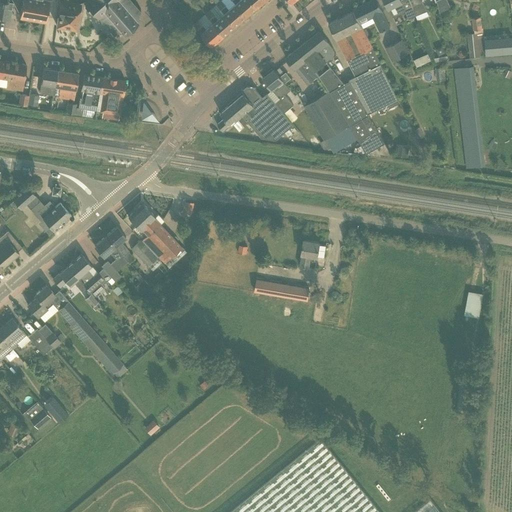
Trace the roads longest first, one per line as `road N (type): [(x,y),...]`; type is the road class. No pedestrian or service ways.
road 1 (unclassified): [(511,242),(170,191),(142,176)]
road 2 (tertiary): [(210,98),(329,0)]
road 3 (residential): [(132,52),(109,64),(0,47)]
road 4 (unclassified): [(0,295),(104,207)]
